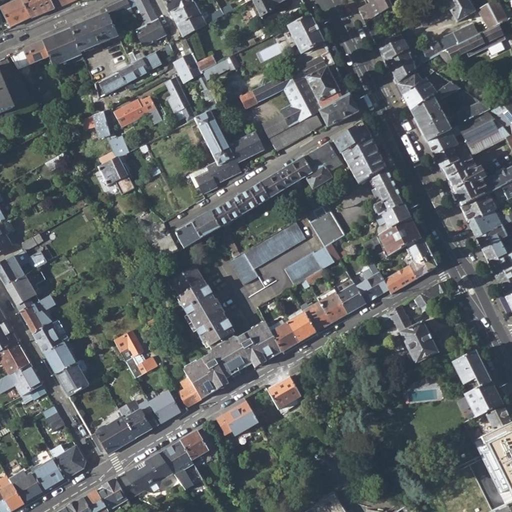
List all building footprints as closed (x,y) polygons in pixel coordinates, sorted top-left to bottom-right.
[(14,0),(0,6),(0,7),(9,29),(30,19),(21,0),(14,0)] [(21,0),(30,19),(49,11),(44,0),(21,0)] [(44,0),(49,11),(54,9),(49,0),(44,0)] [(49,0),(54,9),(73,0),(49,0)] [(108,12),(117,32),(121,30),(119,26),(122,20),(133,15),(130,8),(125,0),(122,0),(106,8),(108,12)] [(148,0),(125,0),(130,8),(136,5),(146,25),(158,19),(148,0)] [(172,0),(167,3),(172,14),(193,3),(191,0),(172,0)] [(252,0),(261,16),(273,10),(271,6),(283,0),(252,0)] [(366,0),(368,2),(365,4),(358,7),(366,23),(377,17),(393,7),(389,0),(366,0)] [(419,20),(423,27),(424,26),(435,23),(452,13),(457,20),(474,10),(468,0),(452,0),(447,3),(419,20)] [(492,0),(478,9),(490,29),(499,25),(511,18),(507,10),(503,13),(496,0),(492,0)] [(183,36),(204,24),(202,18),(194,2),(193,3),(172,14),(183,36)] [(223,15),(232,10),(229,4),(220,9),(223,15)] [(204,24),(223,15),(220,9),(202,18),(204,24)] [(70,29),(80,50),(117,33),(117,32),(108,12),(70,29)] [(287,26),(301,53),(324,42),(310,15),(287,26)] [(385,33),(377,17),(366,23),(374,39),(385,33)] [(135,31),(143,47),(166,35),(158,19),(146,25),(140,28),(135,31)] [(125,25),(129,34),(135,31),(140,28),(136,20),(125,25)] [(439,53),(479,34),(472,23),(436,40),(437,42),(422,50),(422,51),(423,51),(429,59),(439,53)] [(479,34),(439,53),(442,59),(448,64),(452,63),(450,60),(504,34),(499,25),(490,29),(479,34)] [(49,56),(54,66),(82,54),(80,50),(70,29),(43,41),(49,56)] [(377,46),(386,63),(408,50),(418,44),(412,34),(402,39),(398,33),(377,46)] [(179,38),(185,50),(186,50),(190,48),(183,36),(179,38)] [(31,64),(49,56),(43,41),(24,49),(31,64)] [(301,53),(306,63),(329,52),(324,42),(301,53)] [(184,82),(197,75),(202,73),(201,71),(197,63),(190,48),(186,50),(189,55),(174,63),(184,82)] [(397,83),(420,65),(423,63),(429,59),(423,51),(422,51),(412,57),(408,50),(386,63),(397,83)] [(283,113),(290,127),(304,119),(315,113),(319,111),(350,95),(329,52),(306,63),(250,91),(256,103),(284,89),(291,104),(281,109),(283,113)] [(119,71),(126,83),(148,71),(144,63),(153,59),(150,54),(119,71)] [(211,56),(197,63),(201,71),(212,65),(215,63),(211,56)] [(215,63),(212,65),(217,74),(229,67),(225,58),(215,63)] [(423,70),(420,65),(397,83),(403,96),(422,81),(417,74),(423,70)] [(0,113),(16,106),(0,69),(0,113)] [(95,83),(99,97),(126,83),(119,71),(95,83)] [(197,75),(204,89),(209,86),(202,73),(197,75)] [(183,89),(177,77),(172,79),(172,80),(166,83),(172,95),(183,89)] [(411,112),(437,93),(426,78),(422,81),(403,96),(411,112)] [(239,97),(242,95),(234,79),(227,83),(235,98),(239,97)] [(489,110),(479,102),(450,82),(437,93),(411,112),(427,143),(476,117),(489,110)] [(219,107),(209,86),(204,89),(202,90),(212,110),(219,107)] [(197,117),(183,89),(172,95),(166,98),(174,113),(182,110),(188,122),(194,119),(197,117)] [(245,108),(256,103),(250,91),(242,95),(239,97),(245,108)] [(350,95),(319,111),(327,126),(327,127),(358,112),(350,95)] [(157,110),(149,96),(139,101),(138,99),(114,113),(121,126),(145,114),(146,116),(157,110)] [(489,110),(497,105),(487,98),(479,102),(489,110)] [(497,114),(506,125),(503,127),(510,136),(511,135),(511,98),(497,105),(489,110),(494,117),(497,114)] [(92,115),(98,138),(110,135),(108,129),(113,128),(106,110),(92,115)] [(489,110),(476,117),(479,124),(462,133),(467,143),(468,145),(485,136),(491,146),(506,139),(510,136),(503,127),(506,125),(497,114),(494,117),(489,110)] [(196,189),(200,196),(217,188),(215,185),(240,172),(236,163),(265,149),(256,132),(228,146),(211,111),(197,117),(194,119),(216,162),(206,167),(209,172),(192,180),(196,188),(196,189)] [(262,125),(269,138),(290,127),(283,113),(262,125)] [(304,119),(310,130),(320,125),(315,113),(304,119)] [(469,157),(491,146),(485,136),(468,145),(467,143),(461,142),(457,144),(454,137),(462,133),(479,124),(476,117),(427,143),(441,171),(469,157)] [(269,138),(277,150),(310,131),(310,130),(304,119),(290,127),(269,138)] [(333,141),(341,154),(342,153),(370,137),(363,122),(361,121),(356,124),(355,126),(356,128),(333,141)] [(37,146),(46,140),(43,134),(33,139),(37,146)] [(356,179),(358,184),(370,177),(386,168),(370,137),(342,153),(356,179)] [(302,157),(311,172),(336,157),(328,142),(302,157)] [(145,143),(138,147),(146,161),(152,158),(145,143)] [(125,153),(97,167),(107,186),(115,182),(122,196),(134,190),(125,174),(120,163),(124,160),(128,159),(125,153)] [(64,163),(60,154),(52,158),(57,167),(64,163)] [(184,248),(306,175),(311,172),(302,157),(175,233),(184,248)] [(306,175),(313,189),(332,178),(329,172),(341,164),(336,157),(311,172),(306,175)] [(451,191),(460,208),(487,194),(489,193),(493,191),(511,181),(511,167),(486,181),(483,184),(481,180),(484,178),(484,176),(479,166),(477,165),(473,164),(469,157),(441,171),(451,191)] [(57,167),(52,158),(41,165),(46,173),(57,167)] [(124,160),(120,163),(125,174),(130,171),(124,160)] [(156,166),(149,170),(152,177),(160,172),(156,166)] [(209,172),(206,167),(187,177),(193,190),(196,189),(196,188),(192,180),(209,172)] [(373,207),(377,216),(403,203),(389,174),(386,168),(370,177),(372,182),(375,189),(372,190),(375,197),(376,196),(377,198),(371,201),(374,205),(373,207)] [(493,197),(496,205),(511,197),(511,181),(493,191),(495,196),(493,197)] [(309,194),(317,207),(321,205),(322,204),(319,198),(315,191),(309,194)] [(322,204),(332,199),(328,193),(319,198),(322,204)] [(460,208),(468,224),(494,210),(495,209),(487,194),(460,208)] [(375,227),(379,236),(411,218),(403,203),(377,216),(376,217),(379,224),(375,227)] [(331,243),(343,236),(329,210),(326,212),(321,205),(317,207),(313,210),(317,217),(310,221),(324,246),(331,243)] [(468,224),(476,239),(502,226),(507,223),(511,221),(507,213),(498,218),(494,210),(468,224)] [(0,223),(0,224),(6,235),(16,231),(9,218),(6,220),(0,223)] [(379,254),(382,260),(407,246),(421,238),(411,218),(379,236),(363,245),(367,252),(374,249),(376,245),(382,242),(386,251),(379,254)] [(256,275),(263,286),(275,279),(282,291),(306,278),(321,269),(323,268),(314,252),(295,221),(239,255),(234,258),(229,260),(242,283),(256,275)] [(6,235),(0,224),(0,251),(11,245),(6,235)] [(507,236),(502,226),(476,239),(482,252),(501,242),(500,240),(507,236)] [(152,247),(160,261),(179,250),(170,236),(168,237),(152,247)] [(20,245),(23,252),(36,244),(33,238),(20,245)] [(404,269),(383,281),(388,290),(391,294),(435,267),(421,238),(407,246),(412,256),(415,262),(404,269)] [(226,242),(234,258),(239,255),(231,239),(226,242)] [(511,245),(509,246),(504,248),(501,242),(482,252),(488,263),(511,251),(511,245)] [(340,258),(331,243),(324,246),(333,262),(339,259),(340,258)] [(314,252),(323,268),(333,262),(324,246),(314,252)] [(511,281),(511,251),(488,263),(500,288),(511,281)] [(28,259),(33,270),(47,262),(41,252),(28,259)] [(401,263),(404,269),(415,262),(412,256),(401,263)] [(0,264),(0,276),(5,286),(17,280),(24,275),(14,257),(0,264)] [(355,286),(365,303),(388,290),(383,281),(374,264),(372,261),(367,264),(373,276),(355,286)] [(194,383),(203,398),(228,383),(226,379),(253,363),(256,367),(281,352),(270,329),(266,321),(238,337),(235,336),(233,332),(235,331),(196,265),(170,280),(187,307),(183,309),(200,337),(203,335),(210,346),(210,345),(213,349),(212,352),(185,368),(190,376),(194,383)] [(306,278),(309,283),(325,274),(321,269),(306,278)] [(17,280),(5,286),(20,312),(31,305),(39,301),(31,288),(35,286),(30,276),(26,279),(24,275),(17,280)] [(132,276),(127,279),(130,285),(135,282),(132,276)] [(442,281),(414,297),(417,303),(422,311),(428,307),(426,302),(446,289),(442,281)] [(511,281),(500,288),(511,312),(511,281)] [(336,294),(347,313),(365,303),(355,286),(354,284),(336,294)] [(319,302),(332,323),(347,313),(336,294),(335,292),(319,302)] [(20,312),(32,333),(45,326),(40,318),(37,319),(35,315),(54,305),(49,295),(39,301),(31,305),(20,312)] [(411,306),(417,303),(414,297),(408,301),(411,306)] [(303,311),(315,332),(332,323),(319,302),(313,305),(312,302),(307,305),(309,308),(303,311)] [(283,315),(286,319),(302,310),(300,305),(283,315)] [(401,305),(389,312),(395,323),(399,331),(409,352),(407,355),(410,361),(414,361),(415,363),(438,352),(423,321),(412,325),(401,305)] [(303,311),(302,310),(286,319),(299,342),(315,332),(303,311)] [(380,331),(395,323),(389,312),(374,321),(380,331)] [(57,319),(51,323),(58,336),(65,332),(57,319)] [(270,329),(281,352),(299,342),(286,319),(270,329)] [(4,320),(0,322),(0,350),(17,341),(4,320)] [(32,333),(44,354),(48,352),(63,344),(64,343),(69,340),(65,332),(58,336),(51,323),(45,326),(32,333)] [(114,340),(135,378),(158,365),(152,357),(145,361),(140,364),(135,356),(140,353),(143,352),(131,331),(114,340)] [(0,358),(9,373),(14,370),(29,362),(17,341),(0,350),(0,358)] [(44,354),(55,374),(75,362),(64,343),(63,344),(48,352),(44,354)] [(456,369),(463,384),(466,383),(487,373),(476,351),(441,369),(444,375),(456,369)] [(145,361),(140,353),(135,356),(140,364),(145,361)] [(75,362),(55,374),(68,396),(87,384),(81,372),(85,369),(86,367),(83,360),(80,360),(75,362)] [(8,374),(21,395),(28,391),(41,384),(30,365),(16,374),(14,370),(9,373),(8,374)] [(302,378),(311,373),(309,367),(298,373),(302,378)] [(487,373),(466,383),(470,391),(464,394),(475,417),(485,412),(502,404),(487,373)] [(194,383),(190,376),(181,381),(186,387),(194,383)] [(267,389),(281,413),(303,400),(289,376),(267,389)] [(203,398),(194,383),(186,387),(178,392),(187,408),(203,398)] [(41,384),(28,391),(33,399),(46,392),(41,384)] [(145,395),(161,423),(187,408),(178,392),(171,396),(169,391),(158,398),(154,390),(145,395)] [(26,403),(33,399),(28,391),(21,395),(26,403)] [(135,400),(119,410),(123,416),(124,419),(135,438),(158,425),(149,409),(142,413),(140,410),(135,400)] [(223,431),(224,437),(233,432),(235,436),(258,422),(246,402),(216,419),(223,431)] [(485,412),(494,430),(511,422),(502,404),(485,412)] [(42,412),(45,419),(57,412),(54,406),(42,412)] [(45,419),(49,425),(61,418),(57,412),(45,419)] [(108,453),(109,454),(135,438),(124,419),(123,416),(108,425),(104,426),(99,428),(96,432),(97,433),(91,437),(100,452),(108,453)] [(49,425),(52,431),(64,424),(61,418),(49,425)] [(472,441),(481,437),(475,425),(471,426),(468,420),(464,422),(472,441)] [(511,424),(511,422),(494,430),(490,433),(511,479),(511,424)] [(181,440),(192,459),(209,449),(199,430),(181,440)] [(173,473),(185,490),(203,479),(192,459),(181,440),(160,453),(162,457),(173,473)] [(54,458),(66,479),(83,468),(86,461),(76,445),(54,458)] [(116,479),(127,500),(138,494),(144,491),(152,493),(159,488),(162,480),(173,473),(162,457),(160,453),(145,461),(145,463),(146,465),(138,470),(138,468),(135,467),(116,479)] [(33,472),(44,492),(66,479),(54,458),(32,470),(33,472)] [(12,484),(23,504),(44,492),(33,472),(25,477),(22,472),(16,476),(14,472),(7,476),(9,480),(12,484)] [(8,511),(0,498),(4,496),(12,510),(23,504),(12,484),(9,480),(7,476),(7,475),(0,478),(0,511),(8,511)] [(97,490),(108,510),(119,504),(121,509),(122,511),(131,506),(127,500),(116,479),(97,490)] [(91,511),(108,511),(108,510),(97,490),(83,498),(91,511)] [(345,511),(334,493),(327,497),(319,502),(303,511),(345,511)] [(325,494),(317,499),(319,502),(327,497),(325,494)] [(0,498),(8,511),(9,511),(12,510),(4,496),(0,498)] [(67,508),(69,511),(90,511),(83,498),(67,508)] [(415,511),(410,502),(394,511),(415,511)]
